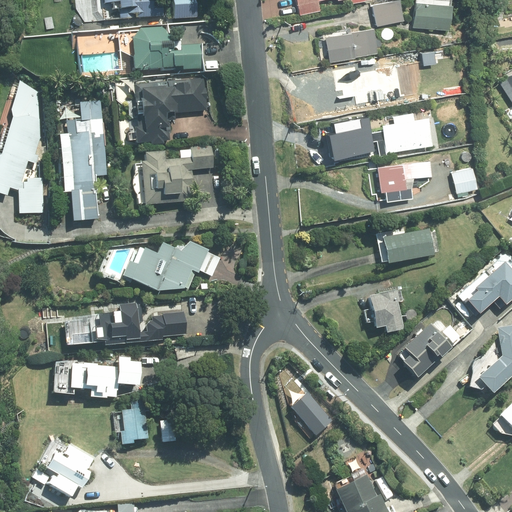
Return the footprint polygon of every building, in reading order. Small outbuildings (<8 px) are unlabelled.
[(101,0),(101,2),(104,2),(104,1),(110,1),(110,8),(116,8),(116,17),(161,15),(160,8),(150,8),(149,0),(101,0)] [(193,0),(169,0),(171,18),(195,17),(193,0)] [(294,0),(298,11),(317,6),(315,0),(294,0)] [(396,0),(372,0),(369,1),(374,24),(401,15),(396,0)] [(411,0),(410,26),(446,27),(447,0),(411,0)] [(370,24),(322,33),(326,59),(352,54),(352,55),(375,51),(370,24)] [(180,49),(174,44),(169,44),(168,41),(165,41),(161,36),(137,37),(129,46),(131,76),(138,76),(180,75),(201,74),(200,52),(199,52),(198,46),(180,49)] [(353,75),(367,73),(365,59),(325,66),(330,98),(326,98),(328,111),(380,103),(377,85),(355,89),(353,75)] [(511,68),(495,79),(511,105),(511,104),(511,68)] [(131,103),(130,106),(131,109),(132,111),(134,114),(135,126),(132,126),(133,142),(145,141),(146,144),(150,144),(150,145),(161,144),(161,140),(167,140),(166,133),(169,133),(168,119),(173,119),(173,111),(204,109),(203,99),(204,99),(203,88),(202,88),(202,79),(198,80),(198,78),(165,81),(166,84),(151,85),(151,82),(131,83),(132,100),(131,103)] [(38,137),(38,92),(17,80),(8,111),(9,113),(0,141),(0,192),(4,194),(7,186),(15,189),(16,212),(40,212),(40,177),(24,177),(24,181),(18,180),(24,160),(33,162),(36,154),(33,153),(38,137)] [(95,193),(93,175),(103,174),(97,100),(76,101),(77,117),(63,119),(64,132),(55,133),(60,191),(66,191),(69,220),(94,218),(92,193),(95,193)] [(366,111),(336,117),(339,129),(343,128),(347,152),(359,151),(373,149),(371,139),(374,138),(377,153),(384,152),(383,150),(428,141),(423,113),(410,115),(409,110),(390,113),(391,119),(378,121),(379,128),(370,130),(366,111)] [(141,151),(142,160),(138,160),(141,203),(188,200),(186,186),(190,185),(189,169),(210,167),(208,145),(188,146),(189,156),(162,158),(161,150),(141,151)] [(426,158),(375,163),(377,189),(382,188),(383,198),(410,196),(409,185),(411,174),(428,173),(426,158)] [(469,165),(449,171),(455,191),(475,185),(469,165)] [(397,229),(373,233),(379,261),(383,260),(384,262),(431,253),(427,228),(398,233),(397,229)] [(129,262),(122,276),(156,292),(184,290),(184,289),(188,290),(196,273),(199,275),(200,272),(213,278),(221,260),(208,254),(209,252),(190,243),(181,252),(162,244),(157,254),(144,248),(143,250),(140,248),(133,263),(129,262)] [(471,286),(473,289),(463,298),(475,312),(494,295),(501,303),(511,292),(511,271),(511,272),(500,260),(471,286)] [(365,295),(372,327),(382,325),(383,331),(400,328),(395,301),(397,301),(394,289),(365,295)] [(450,293),(446,297),(454,307),(459,304),(450,293)] [(102,312),(102,322),(99,327),(100,344),(135,341),(133,301),(114,303),(115,320),(108,321),(108,312),(102,312)] [(144,324),(144,331),(137,331),(138,340),(161,339),(161,335),(184,334),(182,311),(160,313),(160,315),(149,315),(150,320),(146,320),(144,324)] [(394,354),(402,363),(401,364),(411,377),(451,344),(439,330),(437,332),(428,322),(400,346),(402,348),(394,354)] [(511,323),(494,327),(498,354),(474,375),(488,392),(511,371),(511,323)] [(459,328),(463,332),(467,328),(464,324),(459,328)] [(51,365),(49,389),(65,391),(65,386),(86,388),(86,395),(103,397),(103,395),(113,396),(113,389),(114,389),(115,381),(134,383),(136,361),(125,360),(126,356),(114,355),(113,366),(62,361),(61,366),(51,365)] [(497,415),(489,423),(498,433),(511,436),(511,435),(511,398),(495,413),(497,415)] [(121,430),(118,430),(119,443),(130,442),(130,439),(145,437),(141,399),(128,401),(128,409),(119,410),(121,430)] [(158,421),(160,442),(174,440),(172,419),(158,421)] [(48,445),(37,464),(54,474),(52,476),(48,473),(43,481),(66,496),(73,485),(77,487),(87,471),(83,469),(90,458),(66,444),(61,452),(66,455),(64,458),(52,451),(54,449),(48,445)] [(364,474),(331,489),(342,511),(386,511),(378,494),(374,496),(364,474)] [(131,511),(132,503),(115,502),(115,511),(79,511),(78,511),(131,511)]
